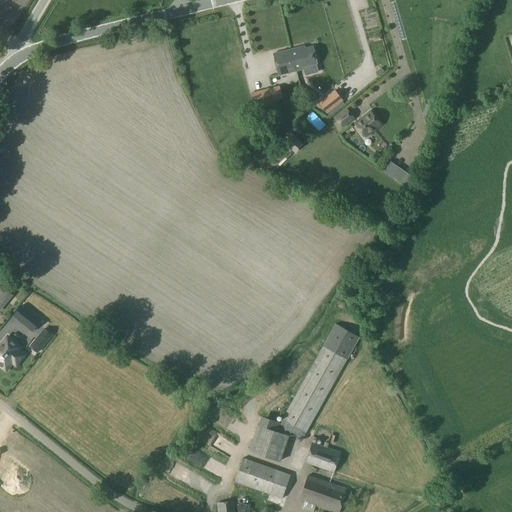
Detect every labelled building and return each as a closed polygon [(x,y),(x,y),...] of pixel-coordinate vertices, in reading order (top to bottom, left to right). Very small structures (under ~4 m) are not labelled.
[(234,29),(189,39),(192,50),(237,41),(234,29)] [(304,69),(304,66),(317,63),(313,46),(299,49),(299,47),(273,53),(279,75),(304,69)] [(442,53),(429,65),(433,70),(446,58),(442,53)] [(175,76),(182,83),(194,71),(187,64),(175,76)] [(252,106),(275,100),(272,88),(249,94),(252,106)] [(335,91),(319,103),(326,113),(342,100),(335,91)] [(430,119),(434,106),(433,106),(426,104),(425,105),(422,116),(430,119)] [(353,118),(347,110),(336,119),(342,126),(353,118)] [(370,112),(355,123),(365,136),(380,125),(370,112)] [(344,133),(353,126),(351,123),(342,130),(344,133)] [(2,288),(0,290),(0,308),(11,295),(2,288)] [(22,309),(17,316),(32,327),(37,320),(22,309)] [(347,360),(359,337),(335,324),(276,431),(272,430),(272,429),(259,425),(250,451),(279,461),(287,435),(286,435),(288,430),(302,438),(346,359),(347,360)] [(44,331),(33,346),(38,350),(49,335),(44,331)] [(8,339),(0,350),(0,366),(8,372),(15,362),(13,359),(21,349),(8,339)] [(341,452),(312,442),(304,463),(334,473),(341,452)] [(243,458),(234,482),(282,499),(290,475),(243,458)] [(299,500),(305,502),(303,509),(312,511),(315,505),(333,511),(338,511),(347,489),(308,475),(299,500)] [(235,511),(235,501),(216,503),(217,511),(235,511)]
